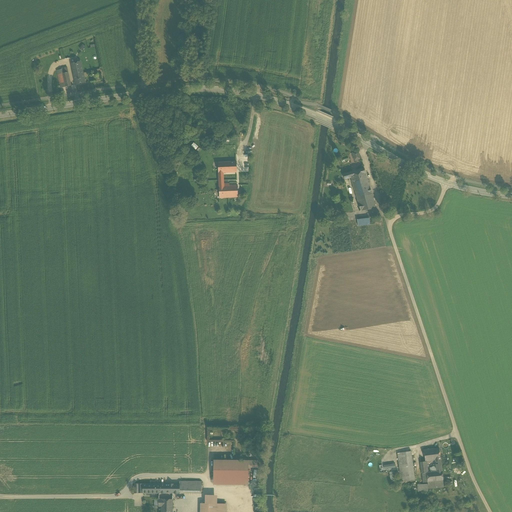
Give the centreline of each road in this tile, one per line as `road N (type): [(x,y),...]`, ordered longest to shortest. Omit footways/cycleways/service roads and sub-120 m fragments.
road 1 (unclassified): [(448,183),(436,211),(399,218),(388,230),(490,511)]
road 2 (tertiary): [(143,93),(256,95),(336,124),(448,183)]
road 3 (track): [(152,495),(0,497)]
road 4 (tertiary): [(0,115),(143,93)]
